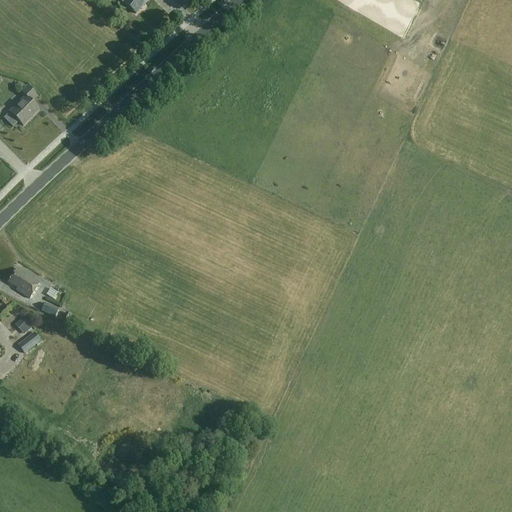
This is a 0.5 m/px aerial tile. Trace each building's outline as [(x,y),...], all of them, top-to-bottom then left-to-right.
[(137,14),(149,0),(127,0),(124,3),(137,14)] [(24,127),(40,111),(31,102),(38,96),(28,87),(22,92),(27,96),(10,113),(24,127)] [(29,300),(39,284),(17,269),(8,283),(16,288),(15,291),(29,300)] [(56,318),(59,310),(46,304),(42,312),(56,318)] [(30,324),(18,333),(22,339),(35,330),(30,324)] [(41,343),(34,334),(19,346),(26,355),(41,343)] [(13,362),(4,381),(47,401),(56,382),(13,362)] [(81,394),(80,397),(73,396),(71,406),(83,409),(86,395),(81,394)]
